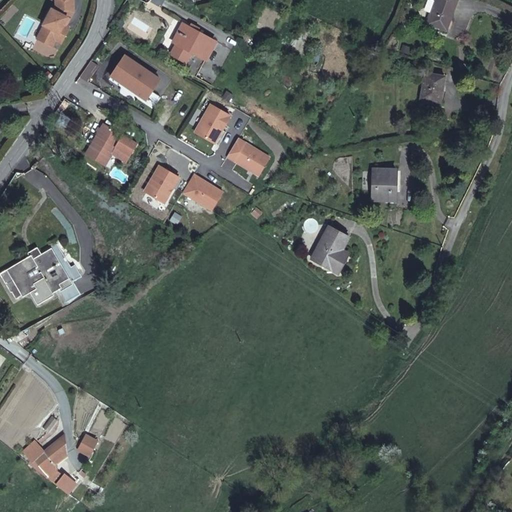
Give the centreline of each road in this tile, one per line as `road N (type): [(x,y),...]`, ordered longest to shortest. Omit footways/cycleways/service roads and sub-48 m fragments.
road 1 (unclassified): [(511,93),(414,332)]
road 2 (residential): [(103,0),(97,34),(0,177)]
